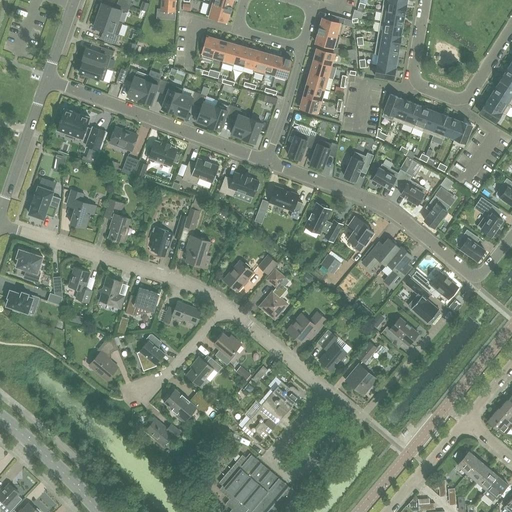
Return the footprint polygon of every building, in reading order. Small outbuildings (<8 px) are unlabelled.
[(161,0),(161,10),(175,11),(175,0),(161,0)] [(230,9),(232,0),(210,0),(209,3),(230,9)] [(382,11),(404,15),(406,4),(383,0),(382,11)] [(121,10),(127,12),(130,6),(118,2),(116,8),(105,4),(102,3),(98,15),(117,22),(121,10)] [(227,21),(230,9),(209,3),(206,15),(227,21)] [(382,11),(380,22),(402,26),(404,15),(382,11)] [(343,24),(340,23),(342,17),(330,14),(328,20),(322,18),(319,30),(317,29),(317,30),(340,37),(343,24)] [(116,44),(119,35),(118,35),(122,23),(117,22),(98,15),(94,27),(97,28),(103,30),(100,39),(116,44)] [(383,33),(400,36),(402,26),(380,22),(378,32),(383,33)] [(317,30),(315,37),(317,38),(315,42),(327,45),(325,51),(338,54),(339,48),(337,47),(340,37),(317,30)] [(381,44),(399,47),(401,36),(400,36),(383,33),(378,32),(376,43),(381,44)] [(218,39),(207,36),(201,57),(212,60),(218,39)] [(218,39),(212,60),(213,60),(214,57),(223,59),(222,63),(228,42),(218,39)] [(228,42),(222,63),(233,66),(239,45),(228,42)] [(374,54),(379,54),(397,57),(399,47),(381,44),(376,43),(374,54)] [(239,45),(233,66),(234,63),(244,66),(249,48),(239,45)] [(90,49),(86,48),(82,60),(107,69),(107,68),(110,57),(112,57),(114,51),(102,47),(100,53),(90,49)] [(249,48),(244,66),(254,68),(253,72),(254,72),(260,51),(249,48)] [(331,64),(334,54),(337,55),(338,54),(325,51),(317,49),(314,59),(331,64)] [(260,51),(254,72),(264,75),(270,54),(260,51)] [(280,57),(270,54),(264,75),(265,74),(275,77),(280,57)] [(377,65),(395,68),(397,57),(379,54),(377,65)] [(280,57),(275,77),(286,80),(291,60),(280,57)] [(310,72),(328,77),(331,64),(314,59),(310,72)] [(107,69),(82,60),(82,61),(83,61),(79,72),(82,74),(82,73),(103,81),(107,69)] [(395,68),(377,65),(375,76),(393,79),(395,68)] [(511,68),(509,67),(503,76),(511,81),(511,68)] [(139,100),(148,76),(146,80),(135,76),(137,70),(131,68),(127,80),(132,82),(129,92),(127,95),(139,100)] [(128,71),(121,69),(117,80),(124,83),(128,71)] [(307,84),(324,89),(328,77),(310,72),(307,84)] [(156,91),(161,93),(166,81),(160,79),(159,80),(148,76),(139,100),(151,104),(152,101),(156,91)] [(511,81),(503,76),(497,84),(498,85),(511,93),(511,81)] [(162,108),(174,113),(183,88),(171,84),(172,83),(166,81),(161,93),(167,95),(163,105),(162,108)] [(303,96),(321,101),(324,89),(307,84),(303,96)] [(511,93),(498,85),(492,94),(511,106),(507,103),(511,95),(511,93)] [(183,89),(183,88),(174,113),(186,117),(187,114),(187,113),(190,103),(196,105),(200,94),(195,91),(192,97),(182,93),(183,89)] [(206,96),(200,94),(196,105),(202,107),(198,118),(198,117),(196,121),(208,125),(216,106),(204,102),(206,96)] [(392,119),(393,120),(401,98),(390,94),(382,116),(392,120),(392,119)] [(486,103),(505,115),(511,106),(492,94),(486,103),(486,102),(486,103)] [(265,95),(263,101),(276,105),(277,99),(265,95)] [(303,96),(300,107),(317,112),(321,101),(303,96)] [(393,120),(403,123),(411,102),(401,99),(401,98),(393,120)] [(216,106),(208,125),(220,130),(222,126),(221,126),(225,116),(231,118),(235,106),(229,104),(229,105),(217,101),(216,106)] [(413,127),(421,106),(411,102),(403,123),(413,127)] [(505,115),(486,103),(480,112),(495,122),(501,113),(505,115)] [(241,108),(235,106),(231,118),(236,120),(233,130),(232,130),(231,134),(243,138),(250,119),(239,114),(241,108)] [(423,131),(431,110),(421,106),(413,127),(423,131)] [(73,111),(64,108),(64,110),(62,110),(59,119),(60,120),(57,129),(66,132),(65,135),(72,138),(73,135),(83,138),(90,117),(81,114),(73,111)] [(433,135),(441,114),(431,110),(423,131),(433,135)] [(441,114),(433,135),(443,139),(451,118),(451,117),(441,114)] [(453,143),(462,121),(461,121),(451,118),(443,139),(445,135),(455,138),(453,143)] [(250,119),(243,138),(255,143),(256,139),(262,123),(250,119)] [(462,121),(453,143),(464,147),(472,125),(462,121)] [(93,127),(86,146),(98,150),(105,131),(93,127)] [(123,131),(124,130),(115,127),(109,142),(132,151),(138,135),(129,132),(129,133),(123,131)] [(290,148),(288,155),(300,159),(302,156),(301,156),(305,146),(311,148),(315,136),(309,134),(309,135),(297,131),(292,129),(288,140),(293,142),(290,148)] [(312,159),(310,163),(323,168),(324,164),(328,154),(336,157),(338,144),(332,142),(331,143),(319,139),(312,159)] [(155,141),(149,157),(156,159),(156,161),(163,164),(163,162),(170,165),(172,160),(175,162),(178,155),(175,153),(176,149),(169,147),(170,144),(163,141),(162,144),(155,141)] [(406,155),(408,149),(409,150),(412,143),(408,141),(405,147),(405,148),(402,153),(406,155)] [(98,152),(88,148),(85,157),(82,156),(81,159),(94,164),(97,156),(98,152)] [(423,160),(426,162),(429,156),(430,157),(432,150),(428,148),(426,155),(425,155),(423,160)] [(373,155),(367,152),(366,156),(355,151),(353,157),(352,156),(352,158),(349,157),(347,164),(349,165),(344,176),(356,181),(361,168),(367,170),(373,155)] [(122,170),(134,174),(139,160),(127,156),(122,170)] [(182,179),(196,184),(199,178),(212,183),(219,165),(218,166),(211,163),(212,162),(205,160),(205,161),(198,158),(198,157),(196,163),(189,161),(182,179)] [(413,160),(406,172),(400,183),(405,186),(401,194),(409,199),(407,202),(415,207),(416,203),(418,204),(424,193),(423,193),(426,189),(410,179),(412,176),(414,177),(421,165),(413,160)] [(135,175),(143,178),(147,165),(140,162),(135,175)] [(398,173),(382,163),(379,168),(379,167),(373,178),(374,179),(372,182),(380,186),(381,183),(390,188),(394,180),(400,183),(406,172),(400,169),(398,173)] [(225,176),(219,191),(232,196),(235,190),(253,196),(255,189),(257,190),(259,184),(258,183),(258,181),(251,178),(251,177),(243,174),(242,175),(235,172),(232,179),(225,176)] [(511,181),(506,178),(496,193),(500,196),(500,197),(501,197),(500,199),(506,204),(508,202),(511,204),(511,181)] [(33,203),(29,213),(43,218),(45,214),(54,217),(61,198),(51,195),(53,191),(39,186),(35,196),(34,196),(32,203),(33,203)] [(284,190),(275,186),(269,202),(292,210),(290,216),(297,219),(303,203),(297,201),(299,195),(290,192),(290,191),(284,189),(284,190)] [(455,199),(440,188),(428,205),(433,208),(424,220),(434,227),(441,218),(443,219),(448,213),(446,212),(447,211),(447,210),(450,206),(455,199)] [(71,190),(67,205),(75,207),(70,223),(86,228),(90,213),(94,214),(96,206),(81,201),(84,194),(71,190)] [(481,228),(481,229),(491,236),(492,235),(495,237),(500,230),(497,228),(502,220),(489,210),(493,205),(481,197),(474,207),(485,215),(477,226),(481,228)] [(109,199),(104,216),(110,218),(114,207),(122,210),(124,203),(109,199)] [(334,220),(332,223),(326,219),(330,210),(316,203),(305,226),(319,233),(321,230),(327,233),(325,236),(333,241),(342,225),(334,220)] [(225,207),(221,208),(219,211),(220,214),(223,216),(226,215),(228,212),(228,209),(225,207)] [(199,211),(190,208),(185,226),(194,229),(199,211)] [(261,223),(266,211),(259,208),(254,221),(261,223)] [(113,222),(109,237),(113,238),(113,240),(115,240),(115,239),(124,242),(127,234),(125,233),(129,219),(114,214),(112,222),(113,222)] [(179,221),(174,237),(180,239),(187,216),(181,214),(179,221)] [(354,229),(348,239),(354,244),(353,246),(360,251),(365,244),(374,232),(367,227),(369,226),(355,216),(348,225),(354,229)] [(154,226),(149,239),(154,241),(151,250),(158,252),(157,254),(164,256),(168,244),(169,245),(173,233),(165,231),(165,229),(154,226)] [(469,254),(478,260),(485,250),(473,242),(477,236),(467,229),(456,245),(461,248),(460,248),(461,249),(459,252),(466,257),(469,254)] [(210,241),(190,235),(187,247),(190,247),(186,261),(206,268),(206,267),(202,266),(210,241)] [(386,265),(401,247),(401,246),(400,248),(395,244),(396,243),(396,242),(393,240),(392,240),(391,241),(389,239),(380,250),(376,246),(362,262),(370,269),(379,259),(386,265)] [(401,247),(386,265),(387,264),(394,269),(384,281),(393,288),(408,270),(403,266),(412,256),(410,254),(411,253),(411,252),(408,249),(407,249),(406,250),(401,247)] [(43,256),(19,249),(17,257),(19,258),(16,266),(27,269),(24,277),(37,281),(40,273),(38,272),(43,256)] [(328,254),(321,264),(334,273),(340,263),(328,254)] [(268,255),(259,266),(268,274),(277,263),(268,255)] [(254,272),(240,260),(234,267),(235,269),(225,280),(224,279),(237,291),(254,272)] [(74,269),(69,286),(77,289),(78,292),(76,299),(88,302),(92,290),(85,288),(90,272),(78,268),(76,270),(71,268),(74,269)] [(275,269),(267,279),(276,287),(277,287),(281,282),(285,277),(275,269)] [(416,271),(411,276),(420,284),(436,298),(441,292),(448,299),(458,287),(451,281),(452,281),(447,277),(446,277),(440,272),(431,282),(425,278),(416,270),(416,271)] [(60,277),(53,277),(55,293),(62,295),(60,277)] [(103,288),(99,290),(106,304),(120,308),(124,296),(118,294),(122,282),(106,277),(103,288)] [(410,278),(406,284),(411,288),(418,294),(409,305),(411,308),(428,322),(430,320),(432,322),(438,314),(437,312),(438,310),(425,299),(429,294),(410,278)] [(272,291),(260,306),(275,318),(287,304),(281,299),(289,289),(284,285),(281,282),(277,287),(276,287),(272,291)] [(34,295),(34,296),(39,298),(45,300),(44,302),(41,312),(52,316),(55,306),(59,308),(63,297),(31,286),(29,294),(34,295)] [(125,312),(134,315),(153,313),(159,294),(139,287),(136,297),(130,295),(125,312)] [(28,313),(28,312),(34,296),(34,295),(29,294),(28,294),(28,293),(22,291),(21,293),(10,290),(7,297),(9,298),(6,305),(13,307),(12,310),(19,312),(20,310),(28,313)] [(172,315),(196,324),(194,328),(195,328),(201,310),(177,301),(175,309),(168,306),(163,321),(169,324),(172,315)] [(373,313),(362,304),(356,310),(367,320),(373,313)] [(356,315),(348,307),(345,310),(346,311),(345,312),(353,319),(356,315)] [(327,319),(317,311),(309,320),(301,314),(287,330),(300,341),(309,330),(314,334),(327,319)] [(387,326),(382,332),(392,341),(397,336),(408,345),(419,333),(399,317),(390,329),(387,326)] [(381,323),(375,318),(371,323),(377,328),(381,323)] [(218,338),(214,343),(221,350),(216,356),(227,365),(236,354),(235,352),(234,351),(241,344),(231,335),(228,338),(223,333),(222,333),(223,334),(219,339),(218,338)] [(342,366),(348,360),(344,357),(347,354),(333,342),(337,338),(331,333),(321,345),(326,350),(318,359),(332,371),(339,363),(342,366)] [(148,341),(139,351),(139,352),(137,352),(143,371),(157,366),(156,365),(155,365),(165,353),(157,347),(157,345),(160,341),(152,334),(150,334),(146,339),(148,341)] [(100,352),(89,365),(106,380),(118,367),(107,358),(112,351),(118,349),(113,337),(105,340),(97,350),(100,352)] [(370,343),(358,356),(364,362),(376,348),(370,343)] [(196,364),(187,375),(204,389),(201,386),(206,380),(204,378),(213,369),(217,372),(222,367),(210,357),(206,362),(199,357),(194,363),(196,364)] [(359,365),(347,379),(364,393),(376,379),(359,365)] [(255,375),(260,379),(268,370),(263,366),(255,375)] [(245,369),(240,375),(247,381),(252,375),(245,369)] [(256,383),(260,379),(255,375),(252,379),(256,383)] [(273,390),(273,391),(291,406),(292,406),(300,397),(298,396),(299,394),(299,392),(298,390),(294,387),(292,386),(291,387),(289,388),(281,381),(274,390),(273,390)] [(169,394),(163,401),(167,405),(167,404),(178,414),(176,416),(183,422),(196,408),(203,413),(211,403),(197,392),(189,401),(175,389),(170,395),(169,394)] [(273,391),(262,404),(280,420),(291,406),(273,391)] [(511,402),(508,400),(507,399),(500,408),(507,414),(504,417),(511,423),(511,422),(511,420),(511,402)] [(262,404),(250,418),(268,434),(280,420),(262,404)] [(510,428),(511,425),(511,423),(504,417),(507,414),(500,408),(499,408),(487,421),(495,428),(497,426),(503,432),(508,426),(510,428)] [(155,418),(145,430),(161,444),(170,434),(175,438),(180,432),(171,424),(167,429),(155,418)] [(250,418),(242,428),(250,434),(249,436),(249,438),(250,439),(254,443),(255,443),(257,443),(259,442),(260,443),(268,434),(250,418)] [(231,439),(233,433),(217,426),(216,433),(231,439)] [(467,473),(479,459),(469,451),(457,465),(467,473)] [(281,511),(296,495),(288,489),(245,452),(217,485),(228,494),(222,501),(233,510),(231,511),(230,510),(228,511),(281,511)] [(479,459),(467,473),(477,481),(488,468),(479,459)] [(488,468),(477,481),(487,490),(498,476),(488,468)] [(508,484),(498,476),(487,490),(484,493),(493,501),(496,497),(496,498),(508,484)] [(1,488),(0,489),(0,499),(1,499),(7,505),(12,510),(22,498),(18,494),(19,493),(9,484),(3,490),(1,488)] [(38,511),(29,503),(19,511),(38,511)]
